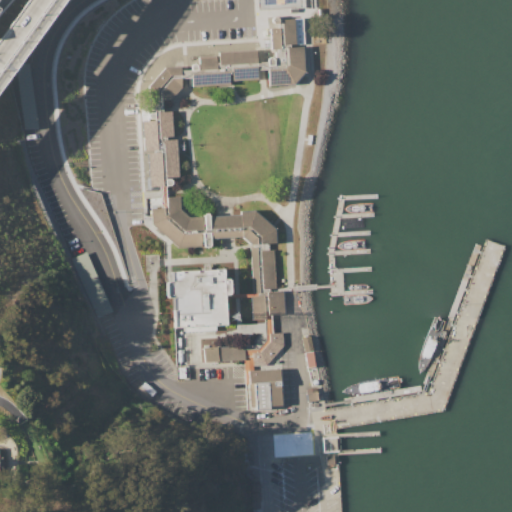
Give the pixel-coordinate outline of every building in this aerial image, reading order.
[(242,370),(242,362),(242,359),(219,360),(218,346),(242,345),(242,348),(256,348),(264,339),(263,321),(263,318),(250,319),(249,296),(256,295),(256,293),(256,292),(251,292),(249,246),(253,246),(253,243),(248,243),(240,236),(231,237),(214,238),(209,238),(209,244),(208,245),(207,246),(206,246),(204,246),(203,246),(202,245),(177,246),(150,223),(150,208),(160,207),(159,192),(158,186),(155,186),(155,185),(148,186),(146,152),(153,152),(152,149),(143,150),(141,120),(153,120),(153,118),(149,119),(148,118),(147,116),(147,114),(148,113),(149,112),(150,111),(153,111),(152,100),(148,100),(147,85),(163,67),(178,66),(179,70),(182,69),(190,69),(189,66),(190,65),(190,64),(191,63),(193,63),(194,63),(195,64),(196,66),(196,69),(197,69),(197,56),(214,56),(214,62),(217,62),(217,52),(254,50),(255,62),(258,62),(266,61),(265,59),(266,58),(268,57),(269,57),(271,57),(272,59),(272,64),(275,64),(274,52),(276,52),(276,48),(269,49),(268,28),(277,27),(277,23),(273,23),(271,22),(270,20),(270,18),(271,17),(273,16),(274,17),(276,17),(276,18),(277,19),(300,18),(302,43),(288,44),(288,46),(301,46),(303,72),(302,72),(292,84),(267,85),(266,69),(259,70),(255,70),(256,79),(231,80),(230,74),(227,74),(228,84),(213,84),(191,86),(190,77),(184,78),(179,78),(180,86),(169,99),(160,100),(161,106),(161,111),(169,110),(171,136),(164,136),(164,139),(174,138),(177,176),(164,177),(164,178),(168,178),(170,179),(171,180),(171,182),(170,184),(169,185),(168,185),(165,185),(164,185),(165,190),(165,196),(178,196),(179,209),(180,210),(188,217),(202,216),(202,214),(203,213),(204,212),(205,212),(206,213),(207,214),(207,215),(212,215),(230,214),(239,213),(238,210),(253,209),(263,218),(273,227),(274,242),(266,242),(267,249),(271,249),(273,287),(267,288),(267,291),(282,290),(283,313),(270,314),(270,332),(280,332),(281,345),(276,350),(264,364),(251,364),(251,369),(242,370)] [(23,129),(36,127),(32,63),(18,64),(23,129)] [(82,248),(108,307),(94,314),(67,255),(69,254),(82,248)] [(219,269),(169,272),(170,280),(164,280),(165,298),(170,297),(172,327),(224,324),(222,295),(227,294),(227,292),(227,278),(220,279),(219,269)] [(312,350),(303,351),(300,337),(309,336),(312,350)] [(218,361),(204,362),(203,348),(217,347),(218,361)] [(315,367),(306,368),(304,352),(312,351),(315,367)] [(319,385),(311,386),(308,369),(316,368),(319,385)] [(242,370),(251,369),(279,369),(281,401),(281,405),(269,406),(269,409),(255,410),(255,406),(249,407),(248,384),(245,384),(242,370)] [(315,387),(317,400),(307,402),(305,393),(306,393),(305,389),(315,387)] [(335,464),(327,464),(327,455),(335,455),(335,464)] [(258,492),(249,492),(249,486),(249,484),(258,484),(258,492)] [(258,501),(250,501),(250,493),(258,493),(258,501)]
